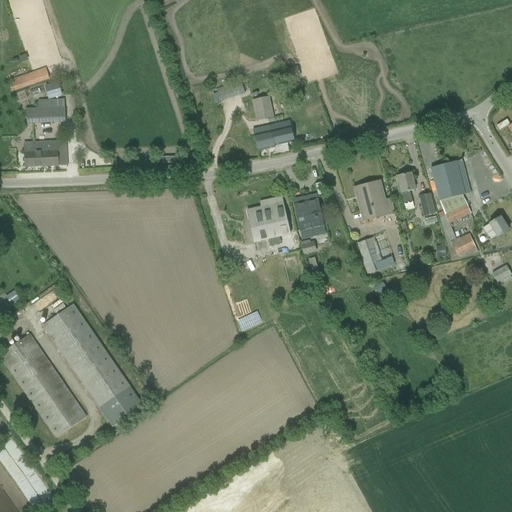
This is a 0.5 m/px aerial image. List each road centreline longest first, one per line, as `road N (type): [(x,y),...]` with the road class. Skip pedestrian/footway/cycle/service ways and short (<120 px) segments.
road 1 (unclassified): [(478,117),(211,169),(0,182)]
road 2 (track): [(81,511),(0,400)]
